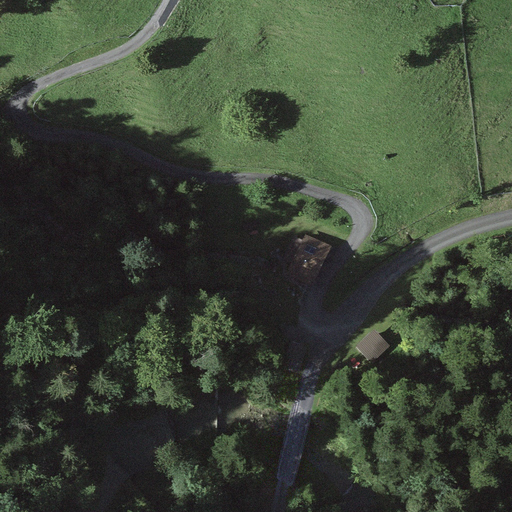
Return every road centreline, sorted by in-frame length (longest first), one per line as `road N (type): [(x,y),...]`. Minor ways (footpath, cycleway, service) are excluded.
road 1 (track): [(327,338),(315,325),(315,290),(356,238),(361,216),(344,201),(274,182),(186,176),(110,143),(27,129),(17,109),(33,87),(124,50),(147,33),(168,0)]
road 2 (track): [(511,217),(444,237),(390,273),(327,338),(310,369),(280,511)]
